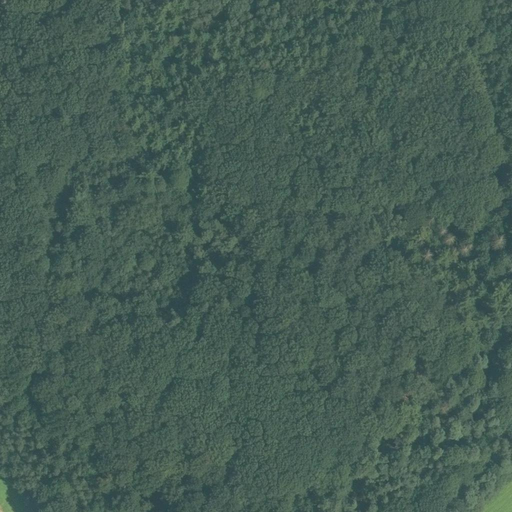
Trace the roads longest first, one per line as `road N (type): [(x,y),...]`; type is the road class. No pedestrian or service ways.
road 1 (track): [(164,204),(480,205),(511,219)]
road 2 (track): [(164,204),(0,371)]
road 3 (track): [(59,204),(20,0)]
